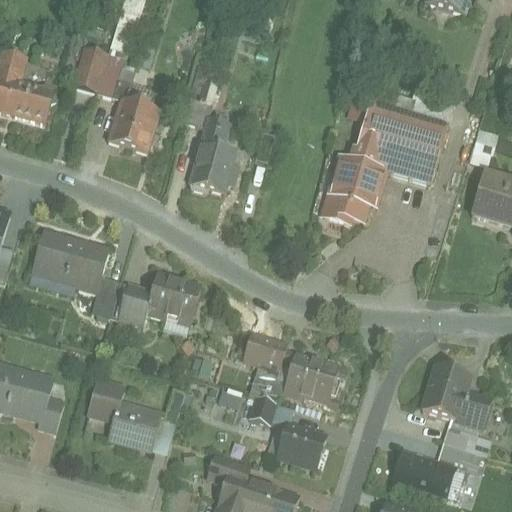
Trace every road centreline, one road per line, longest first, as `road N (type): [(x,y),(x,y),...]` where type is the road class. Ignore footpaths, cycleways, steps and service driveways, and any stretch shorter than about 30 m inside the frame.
road 1 (residential): [(0,159),(109,194),(270,291),(327,310),(398,319)]
road 2 (residential): [(341,511),(398,319)]
road 3 (residential): [(122,511),(0,479)]
